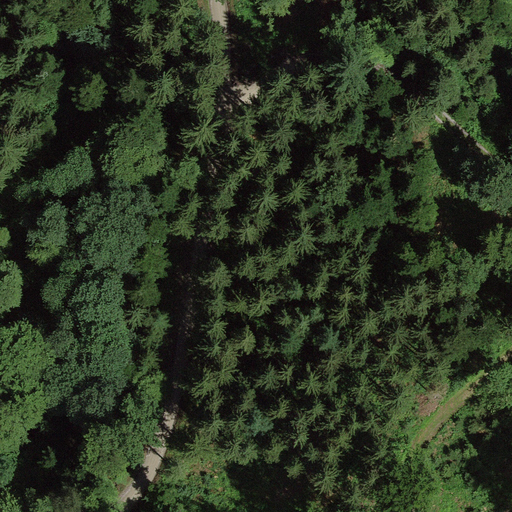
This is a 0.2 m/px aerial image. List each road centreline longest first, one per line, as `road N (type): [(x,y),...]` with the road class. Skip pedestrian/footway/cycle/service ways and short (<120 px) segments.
road 1 (track): [(211,0),(213,160),(167,425),(121,511)]
road 2 (track): [(511,187),(395,73),(310,63),(249,92),(213,160)]
